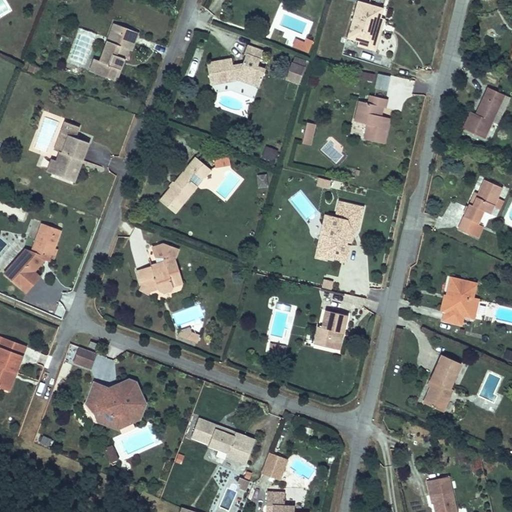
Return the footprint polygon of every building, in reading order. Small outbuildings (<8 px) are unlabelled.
[(373,31),(377,18),(380,18),(380,17),(383,8),(368,3),(357,0),(346,38),(358,41),(372,45),(376,32),(373,31)] [(375,51),(384,18),(380,17),(380,18),(377,18),(373,31),(376,32),(372,45),(358,41),(357,45),(375,51)] [(131,50),(138,33),(114,23),(100,61),(94,59),(89,71),(112,79),(120,57),(124,59),(125,59),(129,50),(131,50)] [(78,27),(68,61),(84,66),(95,32),(78,27)] [(308,52),(313,41),(307,38),(305,43),(302,50),(308,52)] [(302,50),(305,43),(296,40),(293,47),(302,50)] [(259,86),(265,70),(257,67),(263,51),(247,46),(244,54),(246,54),(243,63),(242,66),(233,68),(232,65),(231,59),(207,64),(211,84),(233,80),(234,75),(238,75),(240,78),(241,79),(259,86)] [(115,81),(124,59),(120,57),(112,79),(115,81)] [(300,79),(304,67),(295,64),(291,76),(300,79)] [(360,72),(360,79),(374,80),(374,72),(360,72)] [(374,87),(387,90),(391,75),(378,72),(374,87)] [(484,138),(504,94),(488,87),(476,114),(471,112),(463,129),(484,138)] [(380,120),(381,116),(383,107),(385,108),(387,99),(370,95),(368,103),(359,101),(355,121),(367,124),(364,138),(384,143),(389,122),(380,120)] [(313,135),(315,124),(307,122),(305,133),(313,135)] [(311,145),(313,135),(305,133),(302,143),(311,145)] [(82,160),(89,142),(69,134),(62,152),(60,151),(57,160),(56,161),(60,162),(55,174),(70,180),(79,159),(82,160)] [(275,162),(278,149),(264,146),(261,158),(275,162)] [(230,164),(229,156),(220,158),(222,166),(230,164)] [(175,213),(197,186),(189,179),(196,171),(204,177),(211,170),(196,157),(160,200),(175,213)] [(55,174),(60,162),(56,161),(57,160),(52,158),(47,171),(55,174)] [(74,182),(82,160),(79,159),(70,180),(74,182)] [(197,186),(204,177),(196,171),(189,179),(197,186)] [(226,198),(240,179),(230,172),(216,191),(226,198)] [(267,173),(257,174),(258,186),(268,185),(267,173)] [(316,186),(329,189),(331,180),(319,177),(316,186)] [(494,206),(498,198),(502,187),(484,179),(478,194),(473,205),(469,204),(458,229),(473,236),(478,224),(484,211),(491,214),(494,206)] [(473,205),(478,194),(475,192),(469,204),(473,205)] [(500,209),(504,201),(498,198),(494,206),(500,209)] [(0,201),(0,212),(24,218),(26,207),(0,201)] [(346,244),(349,228),(356,230),(358,231),(363,207),(339,202),(336,216),(329,215),(325,231),(331,241),(328,256),(346,260),(350,245),(346,244)] [(54,248),(61,230),(42,223),(36,240),(28,237),(22,250),(31,254),(32,251),(50,258),(54,248)] [(478,238),(483,226),(478,224),(473,236),(478,238)] [(350,245),(356,230),(349,228),(346,244),(350,245)] [(328,256),(331,241),(325,231),(320,254),(328,256)] [(183,282),(175,258),(178,249),(163,244),(153,251),(155,257),(163,257),(164,262),(165,265),(158,268),(157,264),(137,270),(142,284),(148,282),(149,287),(151,292),(158,289),(164,292),(170,290),(173,286),(183,282)] [(322,287),(331,289),(333,280),(323,278),(322,287)] [(471,317),(475,298),(473,297),(476,283),(451,278),(447,295),(449,296),(445,311),(443,320),(461,324),(463,315),(471,317)] [(151,292),(149,287),(148,282),(142,284),(139,290),(144,292),(149,295),(151,292)] [(474,318),(479,299),(475,298),(471,317),(474,318)] [(344,333),(348,315),(326,310),(322,327),(318,326),(314,344),(336,349),(340,332),(344,333)] [(189,340),(192,332),(190,328),(186,330),(181,332),(179,336),(189,340)] [(196,343),(199,335),(192,332),(189,340),(196,343)] [(339,350),(344,333),(340,332),(336,349),(339,350)] [(16,373),(26,347),(0,336),(0,387),(4,389),(11,371),(16,373)] [(72,363),(77,345),(71,344),(66,361),(72,363)] [(284,355),(285,350),(280,349),(280,346),(270,344),(268,352),(284,355)] [(90,368),(95,353),(80,347),(75,362),(90,368)] [(450,388),(461,364),(441,355),(430,380),(433,381),(430,387),(424,402),(443,411),(453,390),(450,388)] [(9,391),(16,373),(11,371),(4,389),(9,391)] [(140,418),(145,404),(136,382),(130,380),(117,385),(119,388),(117,392),(118,395),(112,397),(111,395),(106,393),(103,386),(94,383),(87,403),(95,406),(103,409),(100,414),(98,420),(118,428),(140,418)] [(117,392),(119,388),(117,385),(110,389),(103,386),(106,393),(111,395),(112,397),(118,395),(117,392)] [(100,414),(103,409),(95,406),(87,403),(95,412),(98,420),(100,414)] [(255,440),(235,432),(234,436),(215,429),(217,425),(199,418),(191,437),(209,444),(208,445),(228,453),(227,456),(246,463),(255,440)] [(235,432),(217,425),(215,429),(234,436),(235,432)] [(42,434),(39,441),(49,446),(52,440),(42,434)] [(117,455),(112,444),(104,448),(109,459),(117,455)] [(281,480),(289,458),(268,451),(261,473),(281,480)] [(182,463),(184,454),(176,452),(174,461),(182,463)] [(237,485),(246,489),(249,481),(241,477),(237,485)] [(456,511),(452,490),(430,495),(432,503),(434,503),(435,511),(456,511)] [(293,511),(294,506),(284,506),(285,493),(267,492),(267,505),(272,506),(272,511),(293,511)]
